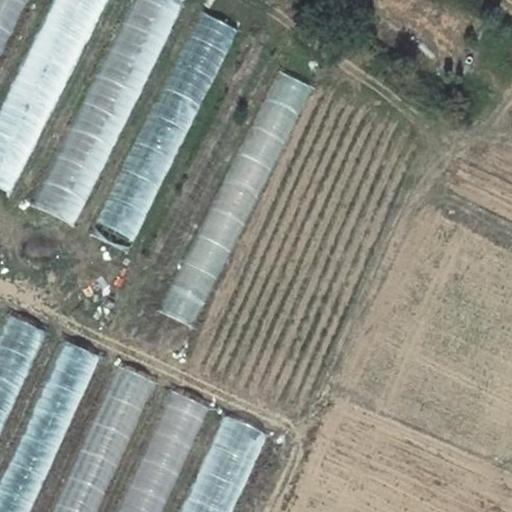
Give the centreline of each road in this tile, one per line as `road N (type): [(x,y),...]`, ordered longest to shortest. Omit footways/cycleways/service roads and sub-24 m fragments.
road 1 (track): [(0,287),(302,425),(303,452),(278,511)]
road 2 (track): [(252,0),(511,160)]
